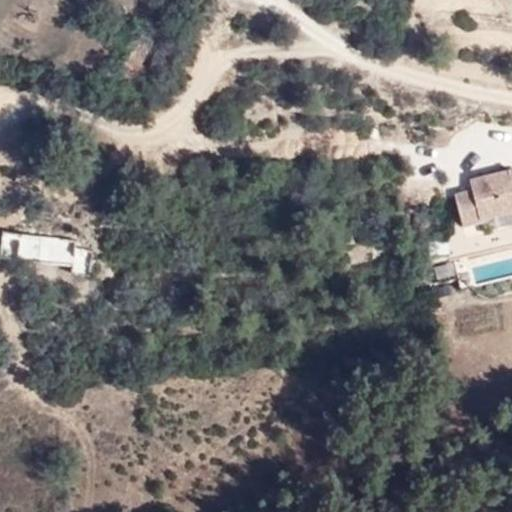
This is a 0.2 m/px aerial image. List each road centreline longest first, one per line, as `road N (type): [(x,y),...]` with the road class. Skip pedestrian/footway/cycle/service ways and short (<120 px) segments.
road 1 (unclassified): [(349,47),(252,55),(170,128),(139,134),(41,112),(4,120)]
road 2 (unclassified): [(511,97),(395,68),(349,47)]
